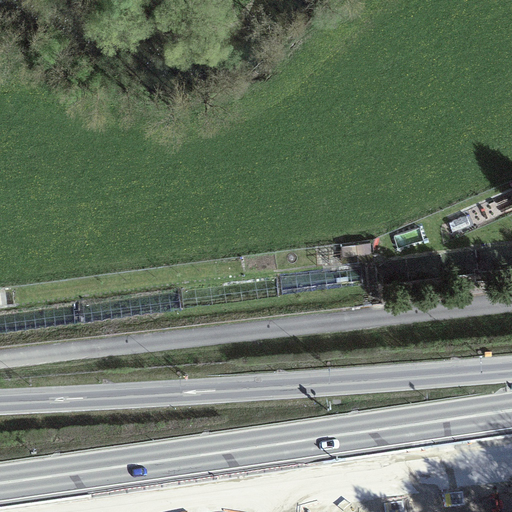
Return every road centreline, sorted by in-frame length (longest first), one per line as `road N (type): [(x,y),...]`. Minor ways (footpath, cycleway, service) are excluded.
road 1 (motorway): [(511,409),(0,482)]
road 2 (motorway): [(511,369),(0,402)]
road 3 (motorway): [(131,511),(511,458)]
